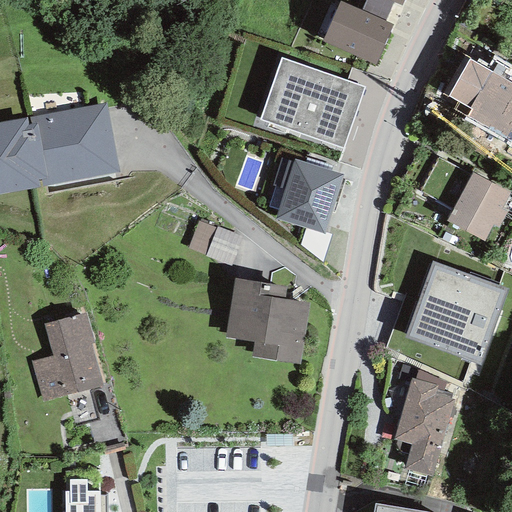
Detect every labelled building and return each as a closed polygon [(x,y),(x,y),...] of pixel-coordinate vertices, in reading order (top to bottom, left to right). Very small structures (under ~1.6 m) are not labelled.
[(384,21),(393,2),(389,0),(365,0),(361,11),(384,21)] [(361,11),(339,1),(321,41),(375,65),(393,25),(384,21),(361,11)] [(364,87),(282,58),(260,119),(342,149),(364,87)] [(511,142),(511,83),(470,58),(448,95),(471,109),(466,118),(511,144),(511,142)] [(0,122),(0,195),(118,173),(105,103),(0,122)] [(343,175),(293,160),(275,219),(325,234),(343,175)] [(473,172),(446,221),(483,242),(511,194),(473,172)] [(232,258),(244,228),(202,211),(190,241),(232,258)] [(507,290),(432,262),(405,338),(479,365),(507,290)] [(287,287),(234,279),(225,339),(254,343),(251,358),(299,365),(309,303),(285,299),(287,287)] [(86,312),(43,324),(51,355),(31,360),(42,401),(102,386),(91,343),(94,342),(86,312)] [(446,381),(418,370),(414,380),(411,378),(393,440),(411,445),(404,469),(432,477),(453,400),(450,398),(452,394),(443,391),(446,381)] [(98,511),(98,491),(87,491),(86,479),(69,480),(69,492),(64,492),(63,511),(98,511)]
